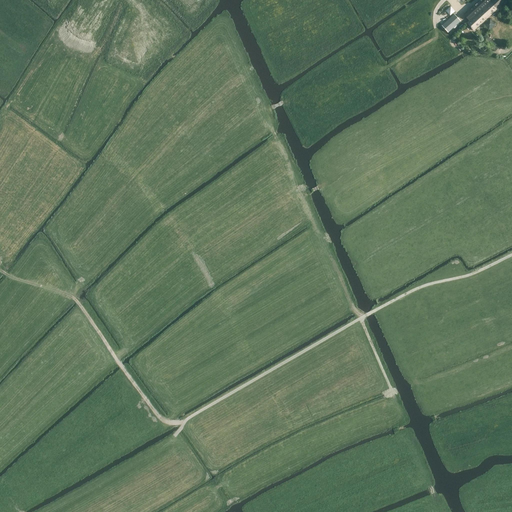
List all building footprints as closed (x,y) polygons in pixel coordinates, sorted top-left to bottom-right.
[(492,0),(482,0),(466,15),(470,20),(471,20),(479,12),(492,0)] [(492,0),(479,12),(486,20),(505,1),(504,0),(492,0)] [(451,6),(446,10),(450,15),(455,10),(451,6)] [(446,23),(443,25),(449,32),(464,19),(458,12),(453,17),(453,16),(446,22),(446,23)] [(479,12),(471,20),(467,24),(474,31),(486,20),(479,12)] [(489,31),(496,24),(490,18),(484,24),(489,31)] [(491,40),(487,44),(495,51),(499,47),(491,40)]
